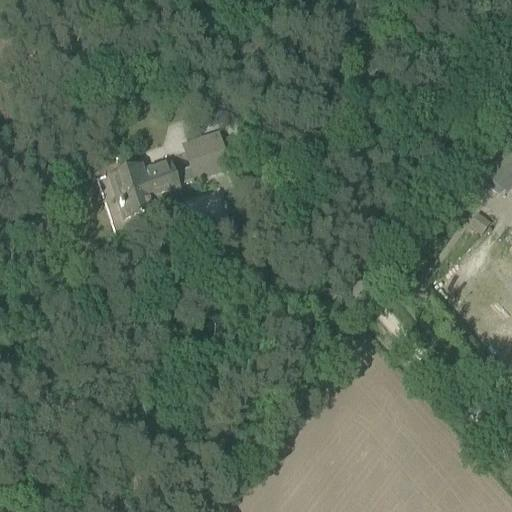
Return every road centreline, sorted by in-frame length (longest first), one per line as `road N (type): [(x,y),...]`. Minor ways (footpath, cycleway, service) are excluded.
road 1 (track): [(198,511),(360,291)]
road 2 (residential): [(360,291),(511,87)]
road 3 (track): [(511,458),(360,291)]
